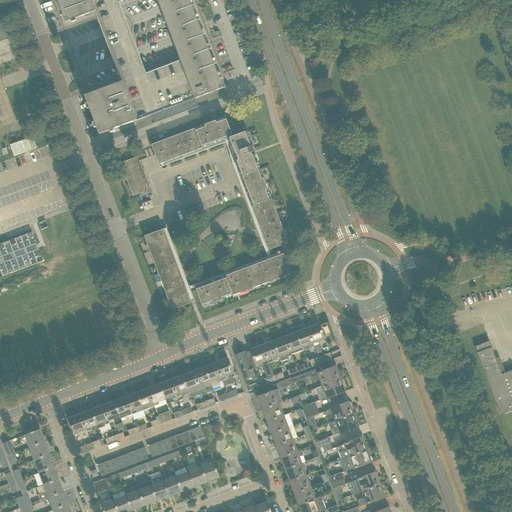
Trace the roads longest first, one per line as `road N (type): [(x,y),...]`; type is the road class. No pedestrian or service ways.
road 1 (tertiary): [(251,0),(347,256)]
road 2 (tertiary): [(357,252),(262,0)]
road 3 (residential): [(113,227),(27,0)]
road 4 (tertiary): [(453,511),(379,299)]
road 5 (tertiary): [(363,306),(442,511)]
road 6 (residential): [(410,511),(341,335)]
road 7 (residential): [(161,355),(335,288)]
road 8 (residential): [(167,207),(230,183),(220,155),(157,179)]
road 9 (residential): [(161,355),(113,227)]
road 10 (residential): [(90,511),(49,398)]
